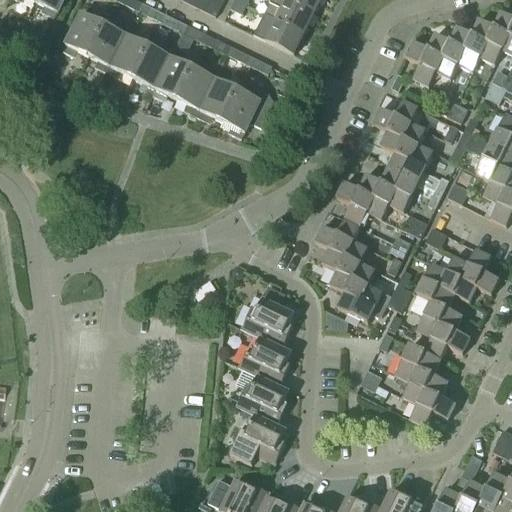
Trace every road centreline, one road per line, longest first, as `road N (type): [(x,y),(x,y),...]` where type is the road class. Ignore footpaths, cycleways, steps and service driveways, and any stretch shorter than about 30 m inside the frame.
road 1 (residential): [(480,409),(443,466),(330,473),(313,465),(305,451),(307,297),(242,261),(229,233)]
road 2 (residential): [(229,233),(303,185),(385,15),(432,0)]
road 3 (tertiary): [(14,511),(47,432),(52,338),(41,268)]
road 4 (residential): [(41,268),(206,244),(229,233)]
